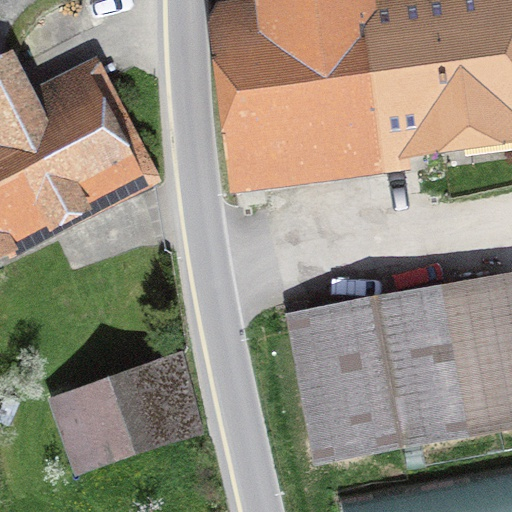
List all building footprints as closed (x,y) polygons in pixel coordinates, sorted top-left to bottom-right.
[(230,165),(511,128),(511,94),(499,0),(476,0),(364,15),(361,0),(264,0),(268,27),(213,35),(223,110),(230,165)] [(0,71),(0,234),(42,213),(47,223),(82,205),(77,195),(144,160),(96,68),(31,102),(12,65),(0,71)] [(511,285),(298,325),(322,453),(511,418),(511,285)] [(110,449),(151,435),(136,390),(95,404),(110,449)] [(511,511),(511,464),(343,488),(346,511),(511,511)]
